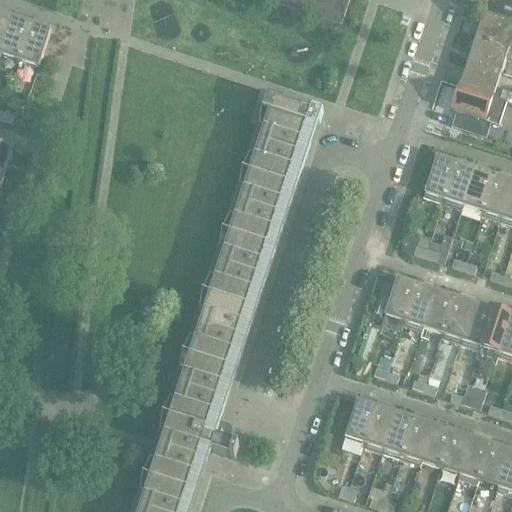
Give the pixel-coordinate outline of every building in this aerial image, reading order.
[(283,8),(285,0),(273,0),(272,4),(283,8)] [(295,12),(298,0),(285,0),(283,8),(295,12)] [(306,16),(311,0),(298,0),(295,12),(306,16)] [(318,20),(324,0),(311,0),(306,16),(318,20)] [(330,23),(337,0),(324,0),(318,20),(330,23)] [(341,27),(350,0),(348,0),(337,0),(330,23),(341,27)] [(511,0),(498,0),(495,11),(511,16),(511,0)] [(0,54),(11,20),(0,15),(0,54)] [(476,39),(476,42),(511,53),(511,43),(511,42),(511,26),(483,18),(476,39)] [(0,58),(18,64),(30,26),(11,20),(0,54),(0,58)] [(37,70),(49,32),(30,26),(18,64),(37,70)] [(511,53),(476,42),(468,66),(501,76),(502,74),(506,63),(511,65),(511,64),(511,63),(511,53)] [(460,89),(500,102),(503,92),(497,90),(501,76),(468,66),(460,89)] [(26,106),(30,93),(18,89),(13,102),(26,106)] [(460,89),(452,114),(457,115),(452,128),(486,139),(490,126),(499,129),(507,104),(500,102),(460,89)] [(213,418),(312,115),(269,100),(264,115),(269,117),(140,511),(182,511),(202,451),(234,462),(238,449),(227,445),(229,437),(227,436),(224,430),(225,428),(216,425),(218,419),(213,418)] [(0,122),(11,126),(14,118),(2,115),(0,120),(0,122)] [(0,189),(11,154),(0,150),(0,189)] [(443,203),(456,165),(437,158),(424,196),(443,203)] [(463,209),(475,171),(456,165),(443,203),(463,209)] [(482,215),(495,177),(475,171),(463,209),(461,215),(480,221),(482,215)] [(501,222),(511,188),(511,182),(495,177),(482,215),(501,222)] [(511,225),(511,188),(501,222),(511,225)] [(403,247),(401,254),(413,258),(425,261),(430,246),(431,242),(407,234),(403,247)] [(430,246),(425,261),(437,265),(442,249),(430,246)] [(463,274),(466,266),(454,263),(452,270),(463,274)] [(475,278),(477,270),(466,266),(463,274),(475,278)] [(501,286),(504,279),(492,275),(490,283),(501,286)] [(511,289),(511,281),(504,279),(501,286),(511,289)] [(405,325),(418,287),(397,280),(385,319),(405,325)] [(423,331),(436,293),(418,287),(405,325),(423,331)] [(443,338),(455,299),(436,293),(423,331),(443,338)] [(461,344),(474,306),(455,299),(443,338),(461,344)] [(479,355),(493,312),(474,306),(461,344),(477,349),(475,354),(479,355)] [(500,357),(511,319),(511,317),(493,312),(479,355),(477,362),(495,368),(499,356),(500,357)] [(511,360),(511,319),(500,357),(511,360)] [(400,367),(402,360),(394,358),(392,364),(400,367)] [(385,383),(388,376),(376,372),(374,380),(385,383)] [(397,387),(399,379),(388,376),(385,383),(397,387)] [(423,396),(426,388),(414,384),(412,392),(423,396)] [(504,399),(507,390),(492,385),(489,394),(504,399)] [(435,399),(437,392),(426,388),(423,396),(435,399)] [(461,408),(464,400),(452,397),(450,404),(461,408)] [(473,412),(475,404),(464,400),(461,408),(473,412)] [(365,447),(377,409),(357,402),(345,441),(365,447)] [(383,453),(396,415),(377,409),(365,447),(383,453)] [(499,421),(502,413),(490,409),(488,417),(499,421)] [(511,424),(511,420),(511,416),(502,413),(499,421),(511,424)] [(403,460),(416,421),(396,415),(383,453),(403,460)] [(422,466),(434,427),(416,421),(403,460),(422,466)] [(440,472),(453,433),(434,427),(422,466),(440,472)] [(460,478),(472,440),(453,433),(440,472),(460,478)] [(479,484),(491,446),(472,440),(460,478),(479,484)] [(498,491),(510,452),(491,446),(479,484),(498,491)] [(511,495),(511,452),(510,452),(498,491),(511,495)] [(346,503),(350,492),(342,489),(338,501),(346,503)] [(354,506),(357,494),(350,492),(346,503),(354,506)] [(385,511),(388,504),(380,502),(376,511),(385,511)]
